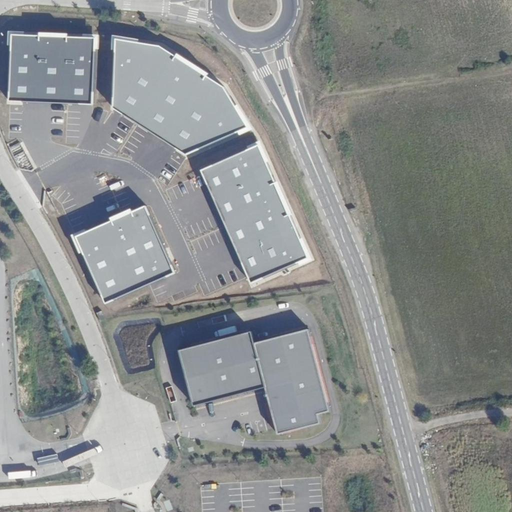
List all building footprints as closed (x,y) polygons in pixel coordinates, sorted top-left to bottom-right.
[(96,39),(12,35),(10,101),(93,104),(96,39)] [(162,45),(114,37),(115,107),(186,157),(251,130),(226,85),(162,45)] [(310,259),(260,147),(203,172),(253,284),(310,259)] [(188,178),(201,173),(197,164),(184,169),(188,178)] [(165,175),(176,172),(174,166),(164,168),(165,175)] [(177,172),(163,178),(166,184),(180,178),(177,172)] [(177,271),(146,205),(76,238),(108,304),(177,271)] [(198,411),(270,392),(282,439),(325,428),(323,419),(335,416),(313,333),(260,347),(257,335),(183,355),(198,411)]
